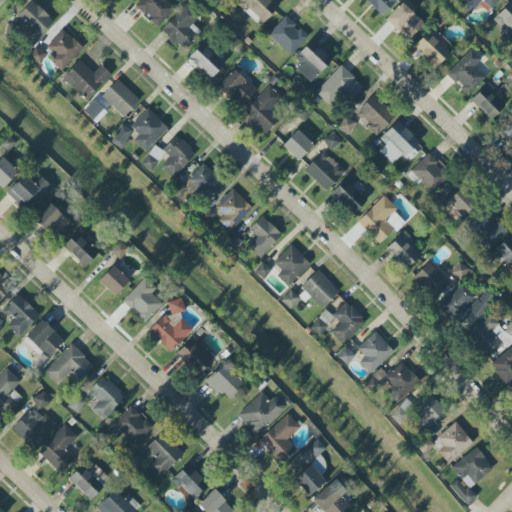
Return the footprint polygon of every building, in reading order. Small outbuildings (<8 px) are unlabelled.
[(167,0),(142,0),(135,8),(156,27),(175,7),(167,0)] [(278,7),(270,0),(242,0),(237,5),(261,26),(278,7)] [(397,0),(365,0),(383,16),(397,0)] [(416,9),(407,0),(402,0),(385,20),(408,41),(424,23),(413,13),(416,9)] [(458,0),(457,1),(471,13),(482,1),(491,9),(499,0),(458,0)] [(28,27),(22,34),(33,44),(54,21),(32,1),(17,17),(28,27)] [(198,18),(186,5),(160,29),(181,52),(201,33),(192,23),(198,18)] [(285,16),(268,35),(291,56),(308,37),(285,16)] [(453,50),(432,28),(413,46),(434,68),(453,50)] [(63,71),(82,47),(61,29),(46,48),(56,56),(51,62),(63,71)] [(313,40),(294,57),(300,65),(296,69),(309,83),(332,61),(313,40)] [(210,79),(225,64),(203,42),(188,58),(210,79)] [(39,64),(45,54),(35,48),(29,59),(39,64)] [(475,66),(481,60),(472,49),(445,74),(466,97),(486,79),(475,66)] [(62,78),(86,101),(111,75),(101,65),(93,73),(79,60),(62,78)] [(363,87),(340,65),(315,92),(328,104),(338,94),(348,103),(363,87)] [(256,91),(234,69),(217,86),(239,108),(256,91)] [(101,97),(123,118),(139,100),(117,80),(101,97)] [(470,100),(489,121),(508,103),(488,83),(470,100)] [(243,113),(265,134),(281,118),(271,109),(282,98),(269,85),(243,113)] [(395,116),(372,95),(356,112),(370,125),(368,128),(376,136),(395,116)] [(133,140),(146,152),(168,128),(147,108),(131,126),(139,134),(133,140)] [(337,128),(349,135),(355,123),(344,117),(337,128)] [(379,151),(393,166),(418,142),(398,121),(379,139),(385,145),(379,151)] [(132,131),(121,124),(110,142),(121,148),(132,131)] [(312,146),(295,131),(281,146),(298,161),(312,146)] [(341,144),(333,132),(322,139),(330,151),(341,144)] [(160,166),(174,178),(196,155),(176,136),(162,150),(169,156),(160,166)] [(163,152),(154,146),(142,165),(151,171),(163,152)] [(345,172),(322,151),(303,171),(326,192),(345,172)] [(420,182),(431,193),(449,176),(428,154),(405,175),(416,186),(420,182)] [(0,186),(3,189),(18,172),(2,157),(0,158),(0,186)] [(183,187),(204,204),(223,181),(202,164),(183,187)] [(53,188),(37,174),(30,182),(24,176),(8,193),(30,213),(53,188)] [(353,215),(366,201),(356,192),(361,187),(348,175),(330,194),(353,215)] [(218,220),(229,231),(252,210),(232,189),(214,207),(223,216),(218,220)] [(461,218),(475,205),(460,189),(446,202),(461,218)] [(357,222),(380,245),(405,221),(382,197),(357,222)] [(56,241),(72,224),(49,204),(34,220),(56,241)] [(488,250),(507,233),(486,210),(467,228),(488,250)] [(282,235),(261,216),(249,230),(256,237),(247,247),(260,259),(282,235)] [(100,251),(77,230),(62,247),(85,268),(100,251)] [(422,254),(402,233),(385,248),(405,269),(422,254)] [(511,243),(507,238),(492,252),(509,270),(511,267),(511,243)] [(276,276),(288,287),(310,264),(290,245),(273,263),(281,271),(276,276)] [(433,300),(449,285),(429,262),(412,277),(433,300)] [(451,273),(462,280),(469,271),(459,263),(451,273)] [(114,297),(129,281),(113,266),(98,282),(114,297)] [(304,302),(310,297),(321,309),(338,293),(319,272),(295,293),(304,302)] [(0,301),(12,290),(0,276),(0,301)] [(162,305),(140,283),(122,301),(144,323),(162,305)] [(479,320),(497,301),(484,289),(476,298),(461,284),(440,307),(460,325),(471,314),(479,320)] [(8,316),(10,314),(15,318),(7,326),(19,337),(39,315),(17,294),(2,310),(8,316)] [(167,303),(172,316),(185,311),(181,298),(167,303)] [(366,323),(346,302),(332,315),(340,323),(330,332),(342,345),(366,323)] [(510,338),(489,314),(466,335),(488,358),(510,338)] [(181,319),(174,325),(163,315),(148,332),(170,353),(192,330),(181,319)] [(317,335),(328,325),(320,317),(310,327),(317,335)] [(23,340),(45,361),(63,341),(41,320),(23,340)] [(359,362),(370,374),(393,352),(375,332),(356,348),(364,357),(359,362)] [(197,376),(215,359),(194,336),(176,353),(197,376)] [(70,372),(79,381),(93,366),(70,344),(44,372),(58,386),(70,372)] [(511,345),(489,366),(511,389),(511,388),(511,345)] [(354,355),(344,348),(337,358),(348,365),(354,355)] [(381,369),(363,385),(372,395),(381,386),(397,403),(420,382),(401,362),(387,375),(381,369)] [(206,381),(227,403),(244,386),(223,364),(206,381)] [(20,382),(6,369),(0,375),(0,415),(3,418),(22,398),(13,390),(20,382)] [(86,393),(97,403),(91,409),(102,420),(125,397),(102,376),(86,393)] [(50,404),(44,392),(31,398),(37,410),(50,404)] [(446,413),(427,392),(410,408),(429,429),(446,413)] [(236,416),(256,436),(286,408),(274,396),(268,401),(260,393),(236,416)] [(135,446),(153,427),(130,405),(107,429),(118,438),(122,434),(135,446)] [(12,429),(34,449),(56,427),(34,406),(12,429)] [(259,440),(280,464),(295,450),(286,440),(300,428),(287,414),(259,440)] [(473,445),(456,423),(430,443),(427,438),(418,445),(424,454),(434,447),(447,464),(473,445)] [(74,459),(64,449),(77,437),(65,425),(38,452),(59,474),(74,459)] [(148,466),(159,477),(183,455),(162,433),(144,449),(154,460),(148,466)] [(325,450),(317,440),(307,448),(315,458),(325,450)] [(451,466),(467,489),(493,470),(476,447),(451,466)] [(195,500),(209,485),(188,463),(169,481),(178,490),(182,486),(195,500)] [(307,497),(325,483),(312,465),(294,479),(307,497)] [(68,480),(91,501),(103,487),(80,466),(68,480)] [(475,498),(456,479),(448,487),(467,506),(475,498)] [(312,500),(322,511),(345,511),(351,507),(330,484),(312,500)] [(97,508),(101,511),(134,511),(140,506),(128,495),(124,500),(114,490),(97,508)] [(203,511),(234,511),(214,490),(197,505),(203,511)]
